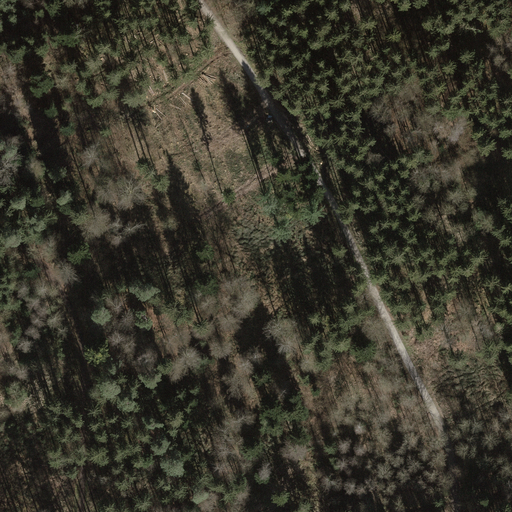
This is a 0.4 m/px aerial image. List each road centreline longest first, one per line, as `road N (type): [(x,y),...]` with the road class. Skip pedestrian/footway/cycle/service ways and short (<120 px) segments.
road 1 (track): [(200,0),(275,105),(361,256),(425,393),(463,511)]
road 2 (track): [(80,511),(84,356),(68,304),(0,218)]
